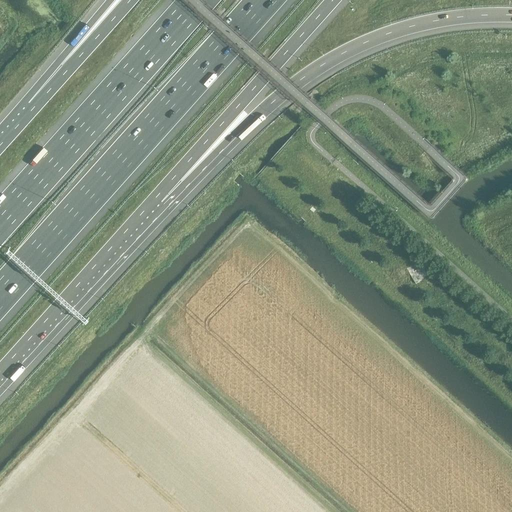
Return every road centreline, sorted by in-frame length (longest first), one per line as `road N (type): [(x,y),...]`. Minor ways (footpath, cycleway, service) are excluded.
road 1 (motorway): [(156,197),(348,49),(433,19),(511,15)]
road 2 (motorway): [(0,298),(267,0)]
road 3 (motorway): [(194,0),(0,216)]
road 4 (motorway): [(156,197),(332,0)]
road 5 (motorway): [(0,371),(156,197)]
road 6 (motorway): [(128,0),(31,108)]
road 7 (motorway): [(114,0),(31,108)]
